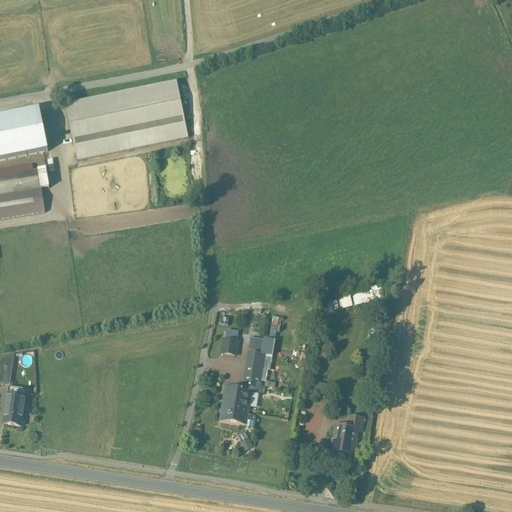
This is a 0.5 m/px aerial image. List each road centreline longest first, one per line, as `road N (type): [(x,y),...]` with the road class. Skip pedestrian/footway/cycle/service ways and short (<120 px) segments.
road 1 (tertiary): [(333,511),(0,461)]
road 2 (residential): [(189,64),(390,0)]
road 3 (residential): [(0,102),(189,64)]
